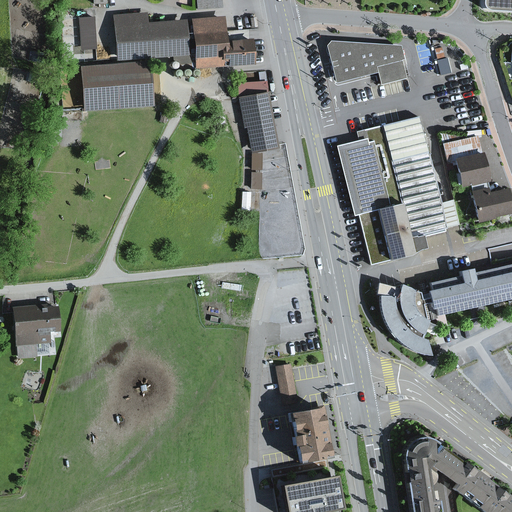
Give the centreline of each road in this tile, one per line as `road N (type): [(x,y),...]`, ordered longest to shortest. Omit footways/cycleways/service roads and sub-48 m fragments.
road 1 (primary): [(277,17),(357,402)]
road 2 (track): [(266,291),(267,265),(0,287)]
road 3 (residential): [(261,511),(254,400),(266,291)]
road 4 (track): [(106,279),(127,202),(185,100)]
road 5 (residential): [(465,26),(277,17)]
road 6 (secondary): [(511,466),(424,401),(357,402)]
road 7 (residential): [(511,152),(473,26),(465,26)]
